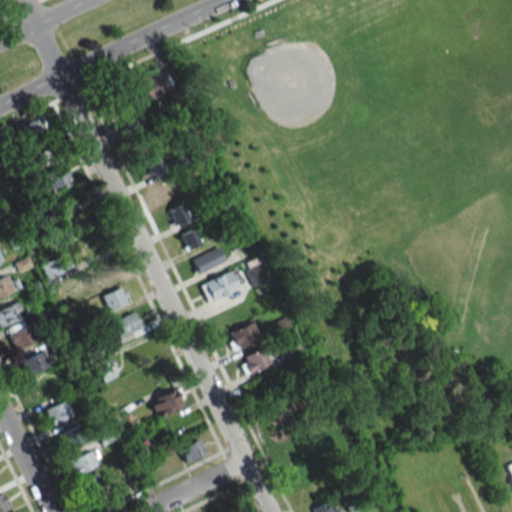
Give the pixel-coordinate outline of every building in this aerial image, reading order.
[(33,141),(50,132),(41,114),(24,122),(33,141)] [(122,121),(127,138),(140,135),(135,118),(122,121)] [(149,176),(163,169),(155,153),(141,159),(149,176)] [(42,173),(49,188),(68,180),(61,165),(42,173)] [(164,205),(177,197),(167,178),(154,186),(164,205)] [(165,210),(173,225),(188,217),(180,202),(165,210)] [(77,230),(71,221),(58,230),(64,239),(77,230)] [(177,235),(185,250),(199,243),(191,228),(177,235)] [(195,274),(223,260),(215,246),(188,260),(195,274)] [(266,279),(255,257),(240,264),(251,286),(266,279)] [(45,287),(61,278),(50,258),(34,267),(45,287)] [(205,301),(239,286),(231,269),(198,284),(205,301)] [(13,280),(9,283),(3,273),(0,275),(0,295),(17,286),(13,280)] [(51,288),(54,304),(75,299),(71,283),(51,288)] [(99,294),(105,310),(126,302),(121,286),(99,294)] [(0,308),(0,326),(22,315),(15,302),(0,308)] [(105,324),(113,340),(139,327),(131,311),(105,324)] [(268,322),(272,336),(289,332),(285,318),(268,322)] [(223,333),(231,350),(257,338),(250,321),(223,333)] [(6,335),(13,349),(33,340),(26,325),(6,335)] [(280,347),(284,360),(300,355),(296,341),(280,347)] [(260,347),(238,358),(245,373),(267,362),(260,347)] [(25,375),(45,365),(38,351),(18,362),(25,375)] [(91,364),(100,382),(115,375),(106,357),(91,364)] [(135,378),(144,392),(157,384),(148,370),(135,378)] [(36,399),(58,390),(52,376),(30,385),(36,399)] [(147,398),(153,416),(183,406),(177,388),(147,398)] [(51,425),(71,414),(62,399),(42,410),(51,425)] [(113,419),(120,433),(135,425),(128,412),(113,419)] [(83,440),(76,425),(54,434),(61,449),(83,440)] [(205,451),(198,436),(175,448),(183,463),(205,451)] [(285,459),(294,476),(319,462),(310,445),(285,459)] [(67,459),(72,474),(95,466),(90,451),(67,459)] [(99,495),(93,476),(82,480),(89,498),(99,495)] [(0,492),(0,510),(8,507),(1,492),(0,492)] [(337,511),(333,506),(329,508),(324,500),(309,509),(310,511),(337,511)]
